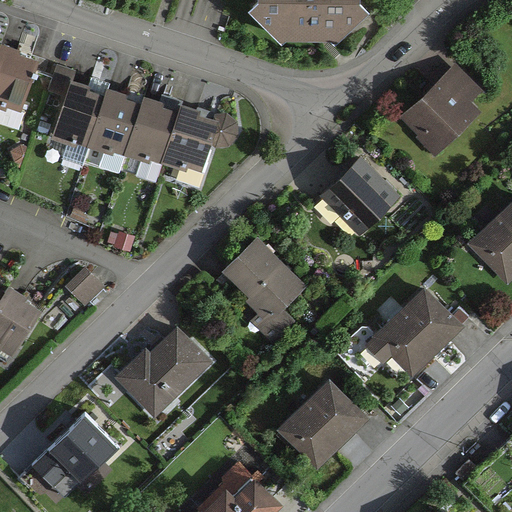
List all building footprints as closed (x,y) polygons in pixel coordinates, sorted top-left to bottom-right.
[(253,0),(246,6),(279,41),(287,36),(327,35),(334,42),(367,9),(360,0),(253,0)] [(0,39),(0,99),(6,102),(8,97),(20,101),(36,53),(16,47),(17,42),(1,37),(0,39)] [(482,110),(471,99),(483,88),(456,61),(400,114),(437,152),(482,110)] [(88,138),(104,89),(84,83),(86,78),(72,74),(54,131),(75,138),(77,134),(88,138)] [(125,145),(141,96),(121,90),(123,86),(107,81),(104,89),(88,138),(112,145),(113,141),(125,145)] [(162,152),(178,104),(159,98),(161,92),(144,87),(141,96),(125,145),(149,152),(150,148),(162,152)] [(178,104),(162,152),(186,160),(188,156),(200,160),(216,112),(196,105),(197,100),(181,95),(178,104)] [(361,230),(396,195),(356,156),(321,192),(361,230)] [(506,281),(511,275),(511,194),(465,238),(506,281)] [(258,313),(251,319),(271,340),(292,319),(281,307),(304,285),(255,234),(221,267),(248,295),(245,299),(258,313)] [(118,252),(131,255),(135,242),(122,238),(118,252)] [(86,305),(106,286),(85,265),(65,283),(86,305)] [(8,278),(4,284),(0,291),(0,341),(1,340),(11,346),(38,304),(22,294),(25,289),(8,278)] [(409,374),(462,324),(424,284),(362,342),(381,362),(390,354),(409,374)] [(142,345),(112,374),(153,416),(212,360),(176,323),(147,351),(142,345)] [(316,468),(367,415),(326,376),(275,429),(316,468)] [(72,489),(120,446),(83,406),(36,449),(72,489)] [(270,511),(279,504),(237,460),(219,476),(225,482),(193,511),(270,511)]
